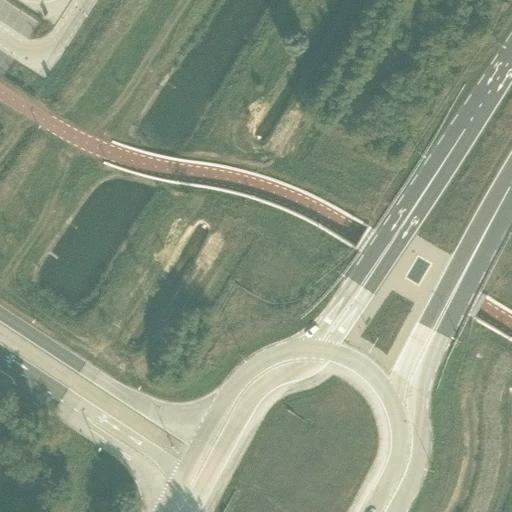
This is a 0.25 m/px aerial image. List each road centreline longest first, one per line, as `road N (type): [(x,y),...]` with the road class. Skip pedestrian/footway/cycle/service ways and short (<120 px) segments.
road 1 (primary): [(511,51),(374,262)]
road 2 (unclassified): [(205,434),(158,415),(0,315)]
road 3 (primary): [(394,511),(417,457),(417,395),(445,334),(448,301)]
road 4 (primary): [(327,351),(275,376),(247,401),(191,509)]
road 5 (unclassified): [(71,405),(85,429),(140,467),(163,511)]
road 6 (primary): [(305,348),(249,369),(205,434)]
road 7 (unclassified): [(71,405),(160,457),(177,483)]
road 8 (primary): [(448,301),(511,187)]
road 9 (primary): [(370,511),(396,457),(389,398)]
